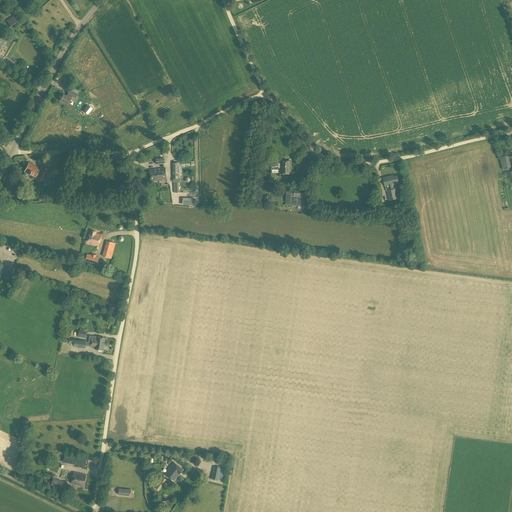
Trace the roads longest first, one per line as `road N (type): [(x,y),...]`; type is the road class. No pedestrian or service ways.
road 1 (track): [(132,153),(137,246),(92,511)]
road 2 (track): [(511,132),(350,163),(317,155),(264,92)]
road 3 (tertiary): [(12,151),(66,45),(102,0)]
road 4 (track): [(264,92),(132,153)]
road 5 (track): [(132,153),(12,151)]
